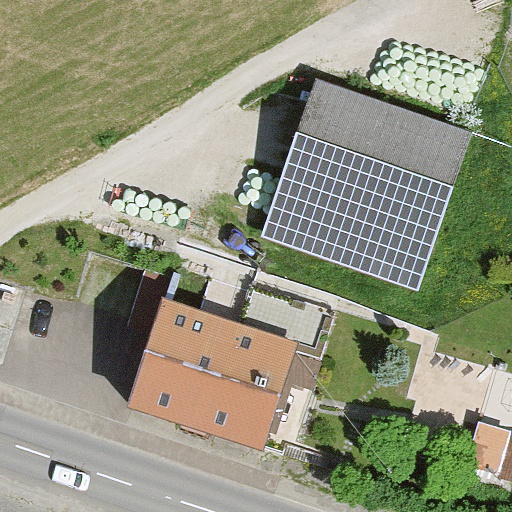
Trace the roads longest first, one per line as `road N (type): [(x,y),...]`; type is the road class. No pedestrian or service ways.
road 1 (track): [(0,226),(387,0)]
road 2 (secondary): [(217,511),(0,439)]
